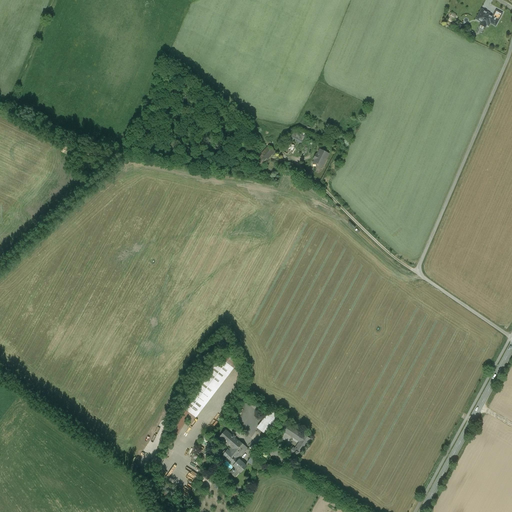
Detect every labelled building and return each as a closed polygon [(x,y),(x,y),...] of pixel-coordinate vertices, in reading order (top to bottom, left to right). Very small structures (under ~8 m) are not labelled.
[(497,34),(482,24),(478,29),(477,32),(476,32),(492,42),(497,34)] [(303,137),(293,132),(290,138),(296,141),(295,142),(299,144),(303,137)] [(289,146),(286,145),(282,153),(286,155),(288,151),(291,153),(294,146),(289,144),(289,146)] [(268,146),(261,153),(262,154),(260,157),(259,155),(255,160),(254,160),(260,166),(266,158),(268,159),(275,151),(268,146)] [(320,150),(317,155),(316,154),(314,158),(316,159),(313,163),(322,167),(328,154),(320,150)] [(272,165),(277,169),(281,163),(277,159),(272,165)] [(217,360),(183,405),(195,414),(229,369),(217,360)] [(271,412),(259,427),(268,435),(280,419),(271,412)] [(197,414),(188,429),(194,432),(203,418),(197,414)] [(304,436),(303,436),(291,428),(287,434),(293,437),(294,436),(301,441),(295,449),(296,449),(295,449),(293,448),(291,452),(293,453),(292,454),(297,457),(301,452),(310,439),(304,436)] [(229,434),(223,440),(232,447),(237,441),(234,438),(235,437),(233,435),(232,436),(229,434)] [(232,447),(228,452),(227,451),(223,455),(234,465),(236,467),(233,471),(234,472),(237,474),(240,471),(241,472),(246,467),(238,459),(247,449),(240,443),(237,441),(232,447)] [(194,449),(188,462),(193,464),(199,451),(194,449)]
